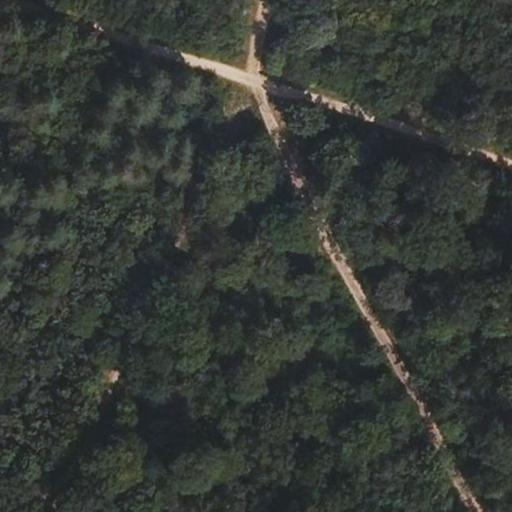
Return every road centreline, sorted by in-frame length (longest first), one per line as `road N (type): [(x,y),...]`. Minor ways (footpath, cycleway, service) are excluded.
road 1 (unknown): [(268,0),(246,80),(48,511)]
road 2 (track): [(511,162),(0,0)]
road 3 (track): [(246,80),(468,511)]
